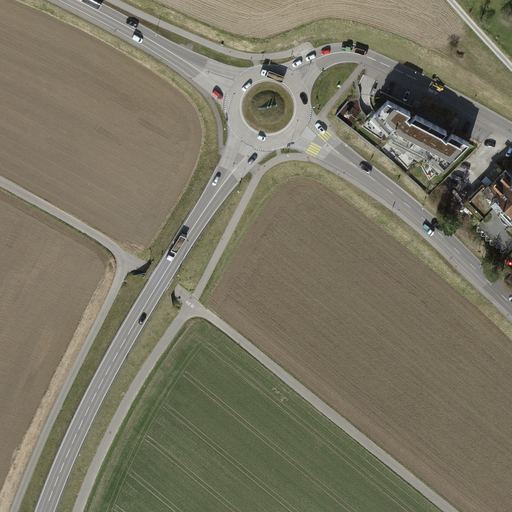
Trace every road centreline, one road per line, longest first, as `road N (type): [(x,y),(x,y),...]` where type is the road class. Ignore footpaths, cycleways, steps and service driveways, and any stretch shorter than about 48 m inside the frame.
road 1 (secondary): [(252,137),(115,356),(44,511)]
road 2 (residential): [(451,511),(191,301)]
road 3 (secondary): [(298,125),(400,198),(511,306)]
road 4 (unclassified): [(191,301),(0,181)]
road 5 (secondary): [(75,0),(239,88)]
road 6 (residential): [(290,79),(335,52),(410,76)]
